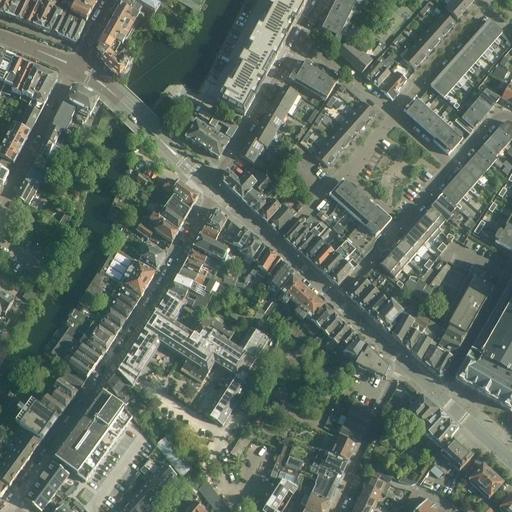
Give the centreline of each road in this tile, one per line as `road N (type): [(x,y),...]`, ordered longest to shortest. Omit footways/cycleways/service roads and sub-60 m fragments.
road 1 (residential): [(211,189),(123,347),(6,506)]
road 2 (unclassified): [(211,189),(74,65)]
road 3 (residential): [(211,189),(297,41)]
road 4 (residential): [(0,217),(74,65)]
road 5 (residential): [(335,300),(211,189)]
road 6 (residential): [(400,362),(334,511)]
road 7 (residential): [(438,397),(511,269)]
road 8 (residential): [(395,117),(483,13)]
road 9 (residential): [(395,117),(297,41)]
